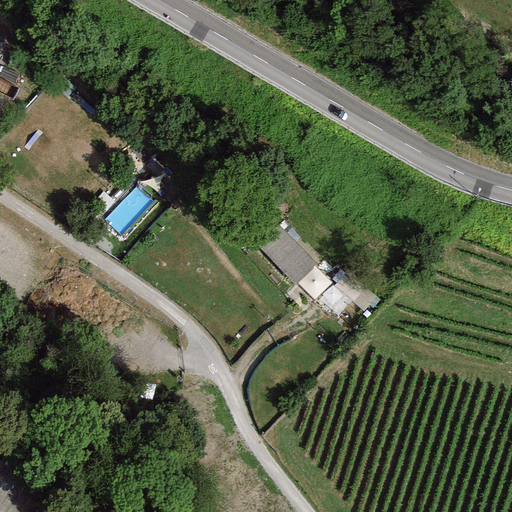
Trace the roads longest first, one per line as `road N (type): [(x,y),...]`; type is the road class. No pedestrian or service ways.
road 1 (track): [(0,205),(217,360),(235,411),(307,511)]
road 2 (tertiary): [(511,188),(418,153),(158,0)]
